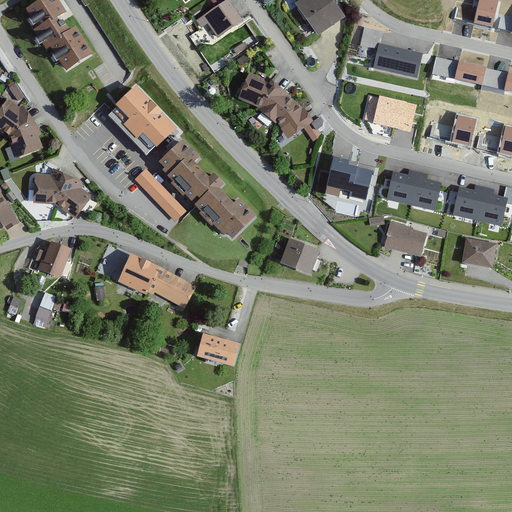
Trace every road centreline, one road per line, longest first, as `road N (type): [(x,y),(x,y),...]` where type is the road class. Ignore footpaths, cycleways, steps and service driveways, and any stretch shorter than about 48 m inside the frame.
road 1 (residential): [(395,281),(365,298),(286,288),(92,230),(0,247)]
road 2 (tertiary): [(121,0),(190,100),(260,175),(325,234),(395,281)]
road 3 (residential): [(0,31),(53,121),(92,173),(123,198)]
road 4 (residential): [(511,178),(375,147),(345,133),(323,106)]
road 5 (residential): [(364,4),(396,27),(511,54)]
road 6 (residential): [(249,0),(323,106)]
